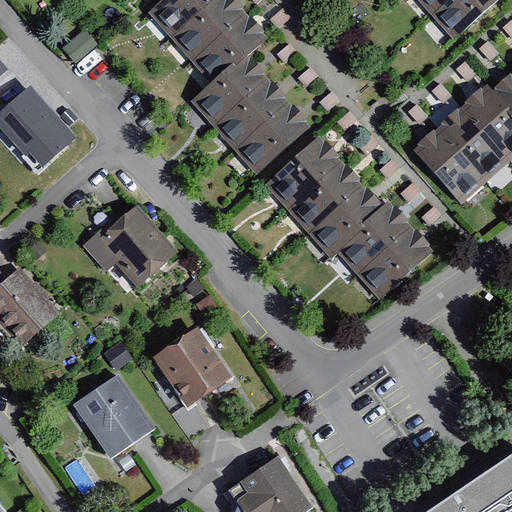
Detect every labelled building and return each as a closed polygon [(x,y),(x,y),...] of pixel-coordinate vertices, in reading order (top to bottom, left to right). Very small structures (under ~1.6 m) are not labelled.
[(232,0),(162,0),(150,11),(210,80),(192,95),(259,172),(309,129),(244,54),(264,37),(232,0)] [(422,0),(457,38),(499,0),(422,0)] [(283,8),(274,18),(281,24),(290,14),(283,8)] [(86,28),(63,48),(79,60),(99,43),(86,28)] [(491,40),(483,48),(494,59),(502,51),(491,40)] [(291,42),(281,52),(289,61),(299,50),(291,42)] [(0,78),(9,68),(0,60),(0,78)] [(467,61),(459,69),(469,79),(477,71),(467,61)] [(311,66),(300,76),(307,83),(318,73),(311,66)] [(489,79),(413,148),(462,202),(511,156),(511,73),(497,88),(489,79)] [(442,83),(435,90),(446,103),(454,96),(442,83)] [(14,91),(0,102),(0,120),(32,159),(66,131),(38,98),(32,103),(14,91)] [(334,91),(322,100),(329,109),(341,100),(334,91)] [(410,109),(422,123),(428,113),(418,102),(410,109)] [(351,111),(340,121),(349,130),(360,120),(351,111)] [(322,132),(265,181),(331,257),(342,252),(383,297),(434,251),(389,201),(383,203),(322,132)] [(376,137),(364,147),(370,154),(382,144),(376,137)] [(392,157),(382,168),(391,176),(402,165),(392,157)] [(415,181),(405,193),(412,200),(423,188),(415,181)] [(440,205),(426,216),(431,222),(443,213),(440,205)] [(141,206),(102,237),(140,284),(179,252),(141,206)] [(24,266),(0,288),(0,320),(25,347),(65,310),(24,266)] [(199,326),(158,356),(194,406),(236,375),(199,326)] [(122,338),(107,351),(121,367),(137,354),(122,338)] [(118,373),(73,405),(112,457),(156,426),(118,373)] [(511,511),(511,454),(423,511),(511,511)] [(231,489),(245,511),(307,511),(315,507),(281,456),(231,489)]
